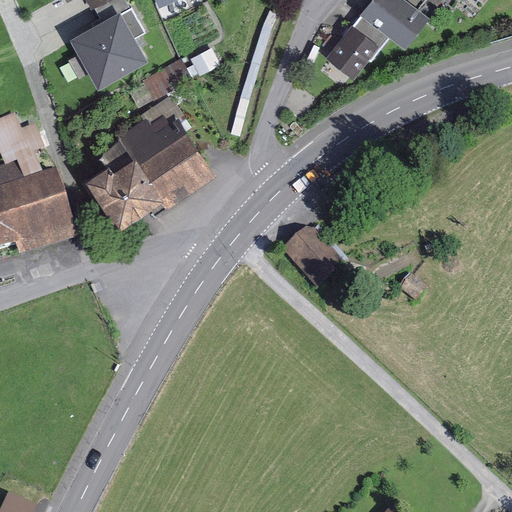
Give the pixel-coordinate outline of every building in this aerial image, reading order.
[(423,0),(378,0),(371,9),(398,31),(416,44),(440,13),(423,0)] [(81,33),(109,82),(159,53),(131,4),(81,33)] [(363,20),(390,41),(398,31),(371,9),(363,20)] [(337,54),(364,75),(390,41),(363,20),(337,54)] [(179,54),(148,70),(156,87),(187,71),(179,54)] [(194,120),(187,124),(177,109),(158,122),(154,115),(133,129),(148,151),(176,193),(182,201),(228,170),(194,120)] [(0,190),(39,176),(31,155),(43,151),(34,125),(20,130),(14,114),(0,118),(0,163),(1,167),(0,166),(0,190)] [(99,174),(132,223),(176,193),(148,151),(125,166),(120,160),(99,174)] [(22,258),(79,238),(55,171),(39,176),(0,190),(0,204),(3,204),(19,248),(22,258)] [(0,254),(19,248),(3,204),(0,204),(0,254)] [(354,260),(316,223),(291,248),(329,285),(354,260)] [(33,511),(36,507),(7,494),(0,509),(0,511),(33,511)]
